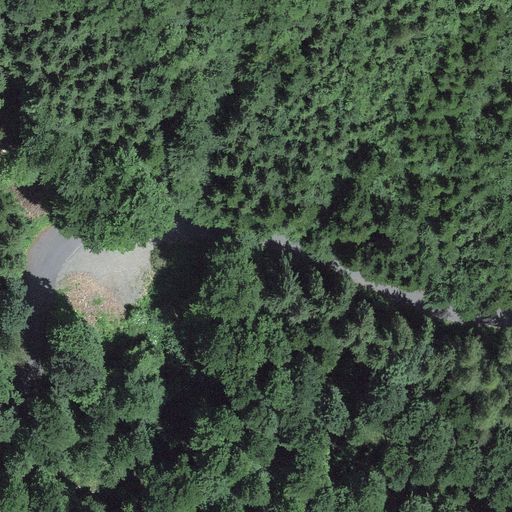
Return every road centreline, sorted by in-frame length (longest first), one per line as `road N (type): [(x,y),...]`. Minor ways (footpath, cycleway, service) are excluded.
road 1 (unclassified): [(511,319),(442,312),(312,254),(236,235),(90,223),(58,241),(36,270),(31,368),(14,421),(0,435)]
road 2 (track): [(312,254),(246,270),(205,302),(181,350),(179,411),(199,511)]
